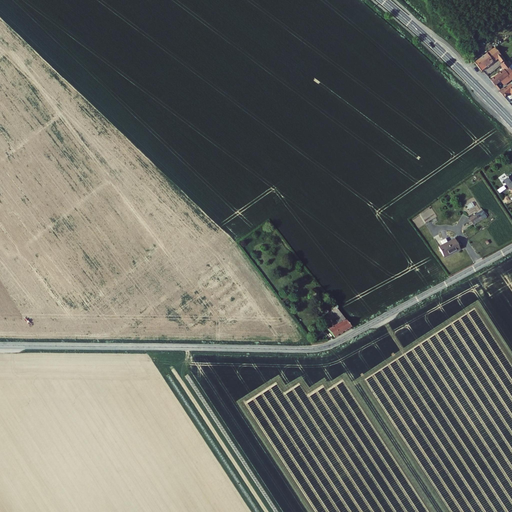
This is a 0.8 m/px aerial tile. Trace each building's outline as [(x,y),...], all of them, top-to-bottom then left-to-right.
[(497,48),(479,63),(485,71),(499,60),(503,64),(507,60),(497,48)] [(507,71),(493,82),(498,88),(511,75),(511,65),(508,61),(503,66),(507,71)] [(511,84),(505,91),(504,90),(501,92),(507,99),(511,94),(511,84)] [(511,175),(511,174),(502,180),(510,190),(511,188),(511,175)] [(488,214),(474,222),(479,228),(492,220),(488,214)] [(464,251),(458,240),(451,244),(447,246),(443,248),(447,257),(454,254),(454,256),(464,251)] [(324,319),(322,321),(335,338),(353,329),(337,308),(333,312),(340,320),(338,322),(341,324),(332,329),(324,319)]
